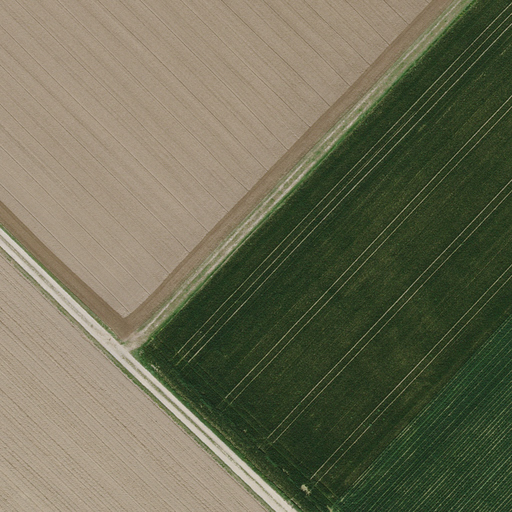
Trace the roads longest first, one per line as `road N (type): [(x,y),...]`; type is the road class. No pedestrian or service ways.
road 1 (track): [(132,360),(476,0)]
road 2 (track): [(288,511),(0,232)]
